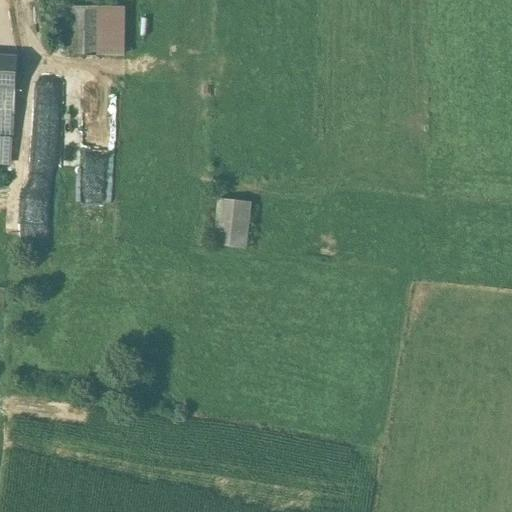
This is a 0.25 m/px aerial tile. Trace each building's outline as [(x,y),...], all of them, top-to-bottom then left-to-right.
[(124,10),(69,9),(68,60),(124,61),(124,10)] [(19,79),(0,77),(0,169),(13,171),(19,79)] [(45,78),(30,218),(55,221),(64,136),(112,141),(118,91),(70,86),(71,81),(45,78)] [(91,152),(92,164),(110,163),(109,151),(91,152)] [(252,247),(253,199),(218,198),(217,246),(252,247)]
